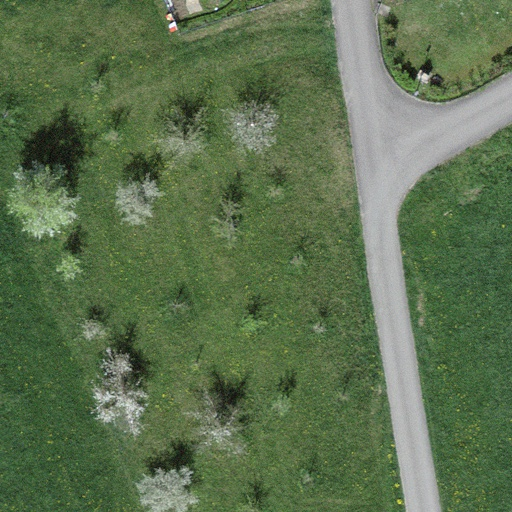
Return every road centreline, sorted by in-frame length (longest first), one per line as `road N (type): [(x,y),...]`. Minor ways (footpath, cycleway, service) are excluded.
road 1 (residential): [(373,157),(424,511)]
road 2 (residential): [(350,0),(373,157)]
road 3 (residential): [(373,157),(466,126),(511,99)]
